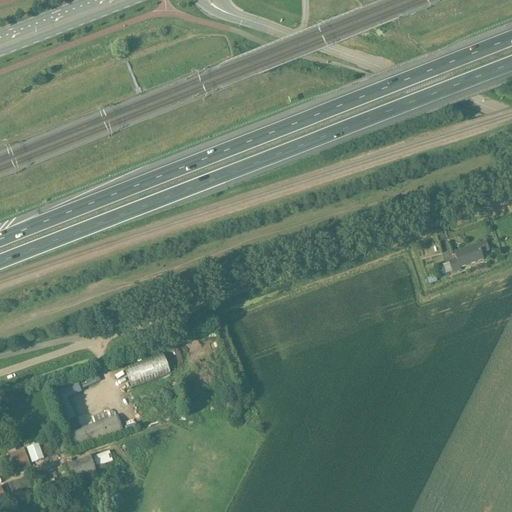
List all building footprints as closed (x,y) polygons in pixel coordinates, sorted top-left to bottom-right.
[(460,270),(459,267),(483,259),(481,253),(488,251),(486,243),(454,253),(456,259),(449,262),(453,273),(460,270)] [(439,276),(445,274),(443,268),(436,270),(439,276)] [(124,371),(129,388),(171,375),(165,357),(124,371)] [(77,383),(80,390),(99,382),(96,375),(77,383)] [(36,400),(38,411),(45,410),(42,399),(36,400)] [(117,416),(65,434),(71,450),(123,432),(117,416)] [(43,460),(38,445),(26,449),(31,464),(43,460)] [(24,448),(8,454),(13,468),(18,466),(20,471),(30,467),(24,448)] [(97,475),(90,457),(67,465),(73,483),(97,475)] [(22,491),(29,488),(26,478),(8,485),(13,501),(24,497),(22,491)]
